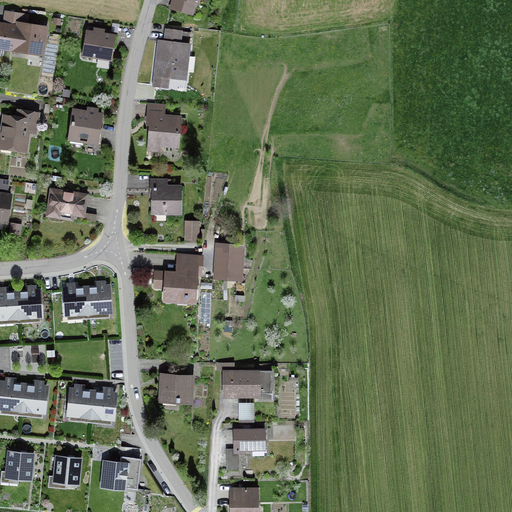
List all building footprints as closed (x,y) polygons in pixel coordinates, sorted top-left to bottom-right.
[(204,0),(174,0),(172,8),(199,16),(204,0)] [(51,17),(4,11),(0,35),(0,50),(46,57),(51,17)] [(122,31),(88,26),(83,58),(116,63),(122,31)] [(196,31),(163,27),(156,85),(189,89),(196,31)] [(169,104),(150,102),(146,153),(166,154),(167,147),(185,149),(188,114),(169,112),(169,104)] [(42,110),(10,106),(2,152),(36,156),(42,110)] [(108,113),(75,108),(69,143),(103,148),(108,113)] [(10,182),(0,179),(0,186),(9,188),(10,182)] [(189,186),(155,185),(155,215),(188,216),(189,186)] [(90,193),(53,188),(49,216),(86,221),(90,193)] [(14,194),(0,191),(0,222),(9,224),(14,194)] [(202,221),(186,220),(186,238),(202,238),(202,221)] [(253,243),(221,240),(218,278),(250,281),(253,243)] [(206,255),(181,253),(181,270),(168,269),(166,302),(203,303),(206,255)] [(90,284),(92,317),(116,316),(114,283),(90,284)] [(90,284),(64,285),(66,318),(92,317),(90,284)] [(46,285),(21,286),(23,321),(49,320),(46,285)] [(0,322),(23,321),(21,286),(0,287),(0,322)] [(267,369),(225,369),(225,398),(266,398),(267,369)] [(199,375),(160,373),(158,402),(197,404),(199,375)] [(0,407),(0,410),(24,413),(27,380),(2,378),(0,407)] [(52,383),(27,380),(24,413),(49,415),(52,383)] [(97,389),(72,387),(69,418),(94,420),(97,389)] [(97,389),(94,420),(119,422),(122,391),(97,389)] [(255,420),(255,402),(239,402),(239,420),(255,420)] [(273,429),(236,429),(236,450),(273,450),(273,429)] [(38,452),(9,449),(7,477),(35,480),(38,452)] [(84,458),(58,455),(55,483),(81,486),(84,458)] [(135,461),(106,459),(103,486),(132,488),(135,461)] [(264,511),(264,487),(233,487),(232,511),(264,511)]
